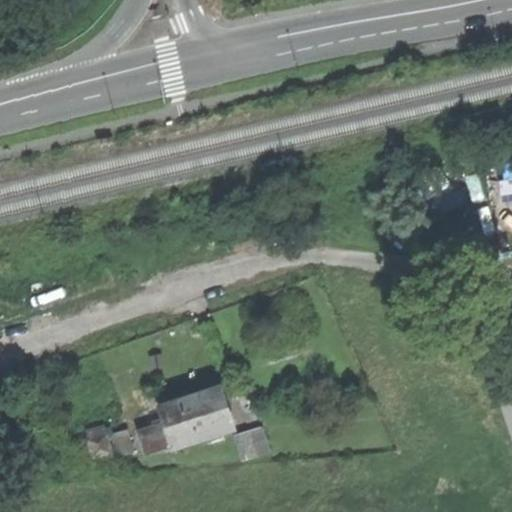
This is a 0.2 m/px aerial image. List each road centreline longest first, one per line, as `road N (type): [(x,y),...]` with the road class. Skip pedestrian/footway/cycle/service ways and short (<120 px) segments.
road 1 (secondary): [(511,4),(211,63)]
road 2 (secondary): [(211,63),(40,103)]
road 3 (trunk): [(140,0),(121,30),(40,103)]
